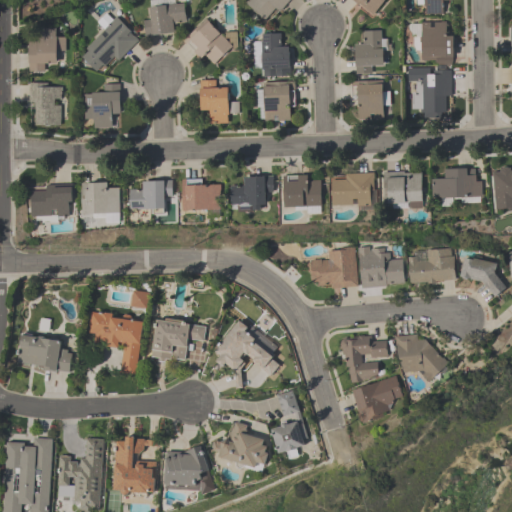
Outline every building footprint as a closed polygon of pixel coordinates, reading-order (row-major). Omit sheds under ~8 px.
[(145,37),(177,34),(176,23),(187,22),(185,3),(175,3),(174,0),(153,0),(150,0),(152,20),(143,20),(145,37)] [(249,0),(245,5),(269,24),(288,0),(249,0)] [(351,0),(373,17),(386,0),(351,0)] [(421,0),(421,15),(444,15),(444,2),(452,2),(451,0),(421,0)] [(112,14),(100,26),(105,31),(80,57),(98,74),(113,59),(118,64),(140,41),(112,14)] [(223,37),(207,20),(185,41),(204,62),(208,58),(215,65),(240,42),(229,31),(223,37)] [(413,41),(422,41),(422,66),(452,66),(452,24),(413,24),(413,41)] [(46,74),(46,66),(57,65),(57,53),(66,53),(66,39),(57,39),(57,30),(39,30),(39,41),(29,41),(29,74),(46,74)] [(355,44),(356,76),(376,76),(375,68),(384,68),(383,31),(363,32),(363,44),(355,44)] [(290,47),(283,47),(282,35),(261,36),(261,46),(258,46),(259,79),(290,78),(290,47)] [(451,72),(415,72),(415,116),(451,116),(451,72)] [(218,80),(199,80),(200,113),(210,113),(210,125),(230,125),(229,114),(239,114),(239,103),(230,103),(229,89),(219,89),(218,80)] [(62,126),(62,84),(30,84),(30,126),(62,126)] [(295,122),(295,84),(259,84),(259,122),(295,122)] [(387,120),(386,84),(355,84),(356,121),(387,120)] [(121,117),(121,85),(102,85),(102,96),(85,96),(85,119),(95,119),(95,129),(112,129),(112,117),(121,117)] [(496,213),(511,211),(511,170),(493,172),(496,213)] [(444,171),(444,181),(433,181),(433,201),(480,200),(480,171),(444,171)] [(375,174),(332,174),(332,206),(375,206),(375,174)] [(384,174),(384,208),(422,208),(422,174),(384,174)] [(274,178),(243,178),(243,189),(230,189),(230,208),(266,208),(266,195),(274,195),(274,178)] [(283,179),(283,209),(321,209),(321,179),(283,179)] [(82,215),(121,215),(121,190),(110,190),(110,183),(82,184),(82,215)] [(173,199),(173,183),(142,183),(142,192),(130,192),(130,212),(165,212),(165,199),(173,199)] [(73,187),(32,187),(32,220),(73,220),(73,187)] [(221,187),(183,187),(183,213),(221,213),(221,187)] [(307,265),(310,261),(328,260),(328,252),(354,247),(359,286),(331,289),(313,282),(307,265)] [(450,248),(454,278),(411,283),(407,258),(414,257),(413,253),(450,248)] [(402,259),(389,259),(389,253),(385,253),(384,249),(358,249),(363,288),(404,283),(402,259)] [(505,288),(495,274),(496,262),(465,258),(460,276),(480,281),(494,297),(505,288)] [(131,308),(148,310),(150,293),(133,292),(131,308)] [(90,312),(146,320),(137,376),(121,374),(124,346),(95,342),(96,335),(86,333),(90,312)] [(157,320),(205,326),(204,342),(188,340),(185,361),(153,358),(157,320)] [(239,320),(249,328),(246,331),(274,355),(272,358),(279,365),(271,377),(245,353),(242,358),(246,363),(241,370),(243,388),(237,389),(234,369),(226,364),(222,367),(216,362),(221,356),(215,351),(239,320)] [(395,337),(415,334),(446,359),(446,369),(430,382),(423,370),(404,372),(395,337)] [(22,335),(61,341),(60,349),(70,354),(69,373),(18,363),(22,335)] [(343,340),(370,335),(372,342),(385,340),(388,355),(363,357),(364,362),(377,362),(380,373),(362,383),(351,382),(343,340)] [(353,391),(396,376),(404,396),(388,402),(385,416),(363,422),(353,391)] [(272,429),(279,453),(305,447),(303,440),(308,438),(293,390),(277,396),(283,416),(294,413),(297,421),(272,429)] [(247,425),(246,434),(262,439),(268,453),(264,470),(219,457),(220,453),(212,451),(215,440),(222,442),(228,438),(235,423),(247,425)] [(3,511),(8,442),(33,444),(34,439),(52,439),(50,511),(30,511),(31,505),(22,505),(21,511),(3,511)] [(87,439),(86,458),(59,456),(58,496),(74,497),(74,502),(80,511),(100,511),(104,439),(87,439)] [(119,440),(157,441),(155,494),(115,491),(119,440)] [(202,446),(184,453),(167,451),(166,485),(196,486),(211,476),(202,446)]
